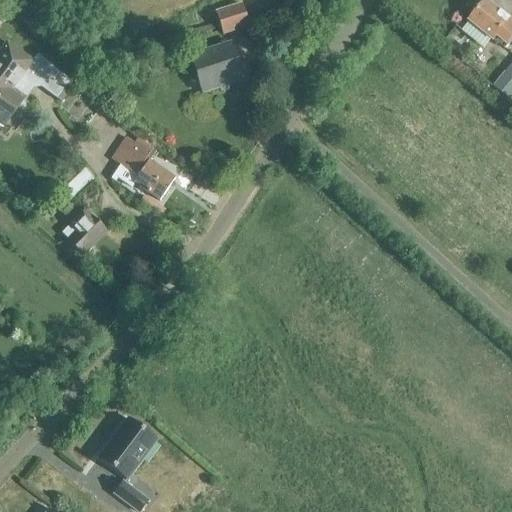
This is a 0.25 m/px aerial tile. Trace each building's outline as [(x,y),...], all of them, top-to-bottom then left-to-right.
[(497,38),(508,47),(511,42),(511,23),(486,3),(470,22),(494,41),(497,38)] [(190,57),(203,94),(244,80),(231,43),(190,57)] [(37,55),(28,67),(1,45),(0,46),(0,121),(12,106),(19,110),(26,109),(24,103),(33,90),(41,89),(61,104),(74,86),(37,55)] [(276,69),(251,76),(257,101),(281,94),(276,69)] [(136,140),(134,144),(125,138),(111,160),(136,179),(134,182),(159,201),(176,178),(151,160),(156,153),(136,140)] [(55,207),(65,218),(74,209),(71,207),(72,206),(64,197),(55,207)] [(67,242),(83,258),(108,233),(85,211),(62,235),(68,241),(67,242)] [(134,424),(109,457),(134,478),(158,447),(134,424)] [(143,492),(126,480),(119,488),(134,501),(143,492)]
